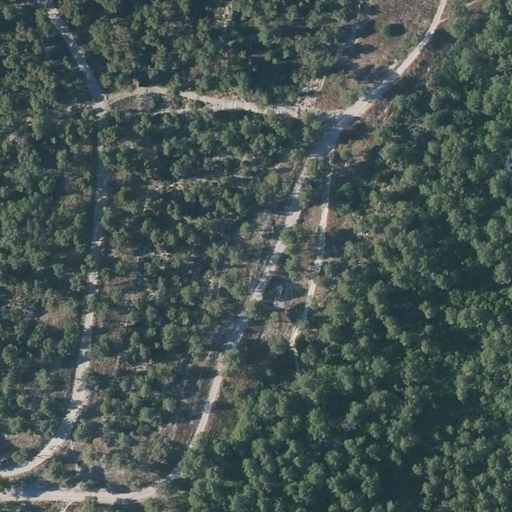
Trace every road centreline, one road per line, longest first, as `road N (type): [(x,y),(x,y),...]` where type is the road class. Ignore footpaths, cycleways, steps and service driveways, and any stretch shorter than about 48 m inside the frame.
road 1 (track): [(334,132),(309,163),(197,443),(178,472),(133,497),(0,495)]
road 2 (track): [(0,471),(42,458),(64,434),(87,332),(102,128),(86,70),(43,0)]
road 3 (track): [(443,0),(412,60),(334,132)]
